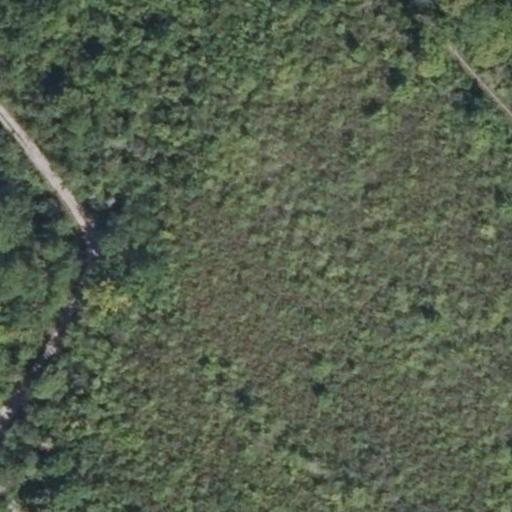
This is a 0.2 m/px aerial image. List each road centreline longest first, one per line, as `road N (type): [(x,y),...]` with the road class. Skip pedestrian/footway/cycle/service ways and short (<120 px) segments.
road 1 (residential): [(0,421),(87,301),(98,264),(94,223),(0,97)]
road 2 (track): [(404,0),(511,114)]
